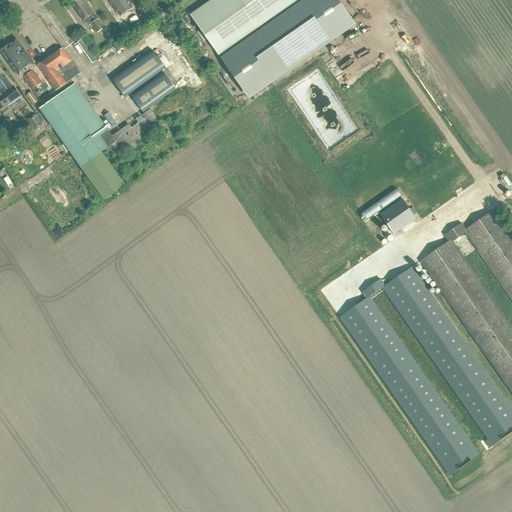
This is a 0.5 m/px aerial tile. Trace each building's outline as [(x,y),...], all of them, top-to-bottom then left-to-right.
[(81,0),(76,0),(72,3),(84,21),(86,20),(89,25),(91,24),(97,33),(104,28),(94,13),(84,0),(83,0),(82,1),(81,0)] [(108,0),(120,16),(133,8),(127,0),(108,0)] [(220,57),(301,0),(212,0),(191,15),(220,57)] [(331,40),(303,1),(245,41),(272,81),(331,40)] [(92,62),(98,59),(87,38),(81,41),(92,62)] [(23,77),(32,90),(42,83),(33,70),(31,68),(35,65),(34,63),(35,62),(33,59),(31,59),(18,40),(9,46),(9,45),(1,51),(9,62),(9,64),(11,66),(13,67),(20,77),(25,73),(26,75),(23,77)] [(113,45),(117,51),(121,47),(117,41),(113,45)] [(63,48),(39,66),(56,91),(81,73),(63,48)] [(153,51),(112,80),(125,98),(166,69),(153,51)] [(164,72),(131,95),(143,112),(176,89),(164,72)] [(0,109),(0,111),(21,96),(14,86),(2,95),(0,92),(0,109)] [(37,112),(102,204),(123,188),(100,156),(113,146),(122,159),(163,131),(150,111),(111,139),(74,86),(37,112)] [(32,92),(26,96),(33,106),(38,102),(32,92)] [(30,121),(35,128),(40,125),(35,117),(30,121)] [(507,196),(511,192),(511,180),(507,173),(497,180),(507,196)] [(364,210),(369,217),(406,196),(402,189),(364,210)] [(402,199),(379,215),(393,235),(416,219),(402,199)] [(449,242),(420,262),(511,393),(511,328),(452,242),(465,233),(511,300),(511,234),(495,210),(466,230),(462,224),(445,235),(449,242)] [(368,298),(339,318),(449,477),(480,456),(370,297),(382,289),(492,447),(511,433),(511,410),(412,267),(384,287),(380,280),(363,292),(368,298)]
